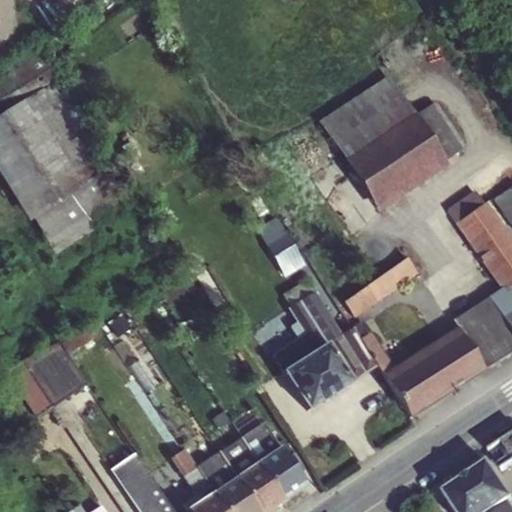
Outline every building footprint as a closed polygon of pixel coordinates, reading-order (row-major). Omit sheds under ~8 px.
[(322,114),(374,209),(452,166),(447,158),(464,149),(437,101),(415,113),(393,75),(322,114)] [(0,114),(0,164),(49,254),(111,221),(64,133),(79,125),(57,84),(0,114)] [(511,223),(511,185),(496,195),(511,223)] [(511,240),(496,218),(473,190),(445,211),(497,290),(451,322),(453,329),(483,372),(511,354),(511,240)] [(280,214),(259,226),(287,275),(308,263),(280,214)] [(410,254),(345,302),(356,317),(421,268),(410,254)] [(376,369),(360,339),(351,328),(342,334),(313,293),(286,309),(300,335),(270,357),(305,414),(376,369)] [(483,372),(453,329),(393,367),(369,332),(360,339),(376,369),(408,419),(483,372)] [(35,415),(87,385),(60,340),(8,370),(35,415)] [(238,438),(284,503),(305,489),(252,407),(228,422),(220,412),(210,418),(219,431),(229,425),(238,438)] [(511,435),(491,447),(502,468),(511,462),(511,435)] [(269,511),(284,503),(238,438),(218,452),(256,511),(269,511)] [(224,511),(195,468),(183,450),(168,460),(191,498),(181,505),(183,511),(171,511),(133,456),(109,472),(135,511),(224,511)] [(195,468),(224,511),(256,511),(218,452),(195,468)] [(511,500),(488,464),(441,495),(452,511),(511,511),(511,506),(510,504),(511,503),(511,500)] [(88,511),(82,503),(69,511),(108,511),(101,503),(89,511),(88,511)]
